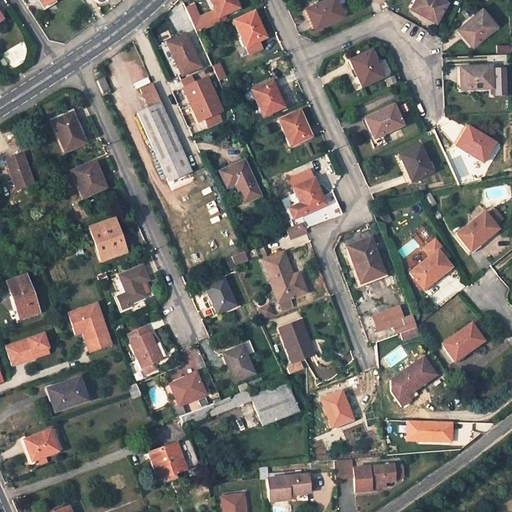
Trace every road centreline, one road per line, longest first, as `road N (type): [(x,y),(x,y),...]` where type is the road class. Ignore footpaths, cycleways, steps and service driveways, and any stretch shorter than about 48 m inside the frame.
road 1 (residential): [(366,367),(320,241),(356,212),(355,182),(298,59)]
road 2 (residential): [(193,339),(74,61)]
road 3 (residential): [(433,109),(416,47),(385,27),(362,28),(298,59)]
road 4 (unknown): [(108,38),(137,139),(179,207)]
road 5 (unknown): [(134,18),(184,137),(231,159)]
road 6 (unclassified): [(384,511),(511,418)]
